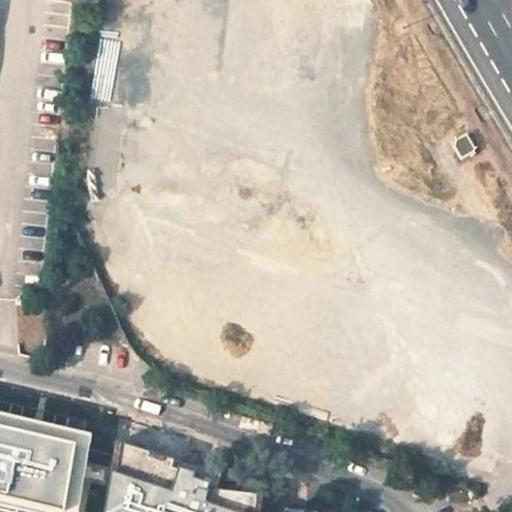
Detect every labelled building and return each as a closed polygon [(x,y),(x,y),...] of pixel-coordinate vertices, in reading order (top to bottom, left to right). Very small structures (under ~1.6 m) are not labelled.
[(156,121),(155,58),(91,59),(92,122),(156,121)] [(86,189),(120,190),(120,175),(140,176),(141,146),(122,145),(123,128),(88,128),(86,189)] [(444,462),(458,435),(448,430),(462,401),(428,384),(399,440),(444,462)] [(78,511),(92,435),(0,413),(0,505),(26,511),(78,511)] [(221,479),(116,444),(105,511),(261,511),(263,499),(217,493),(221,479)]
